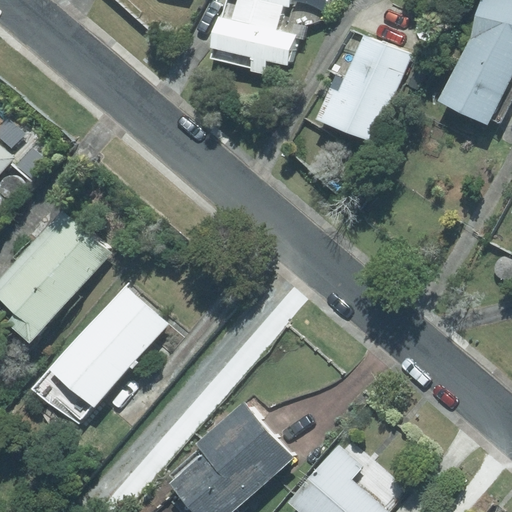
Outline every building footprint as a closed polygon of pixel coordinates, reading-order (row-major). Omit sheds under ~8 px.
[(256,0),(250,20),(239,17),(231,45),(268,56),(264,70),(278,74),(283,58),(303,64),(311,38),(287,31),(294,6),(300,8),(302,0),(256,0)] [(458,101),(509,123),(511,115),(511,0),(494,0),(483,45),(458,101)] [(351,75),(336,120),(393,140),(422,55),(374,38),(360,79),(351,75)] [(0,134),(0,188),(26,155),(0,134)] [(38,310),(29,323),(53,342),(125,251),(73,210),(10,288),(38,310)] [(151,360),(181,323),(134,286),(69,367),(117,405),(148,366),(151,369),(155,363),(151,360)] [(226,452),(193,483),(219,511),(254,511),(312,458),(260,402),(217,441),(226,452)] [(402,511),(365,479),(375,467),(352,448),(306,499),(299,493),(281,511),(402,511)]
